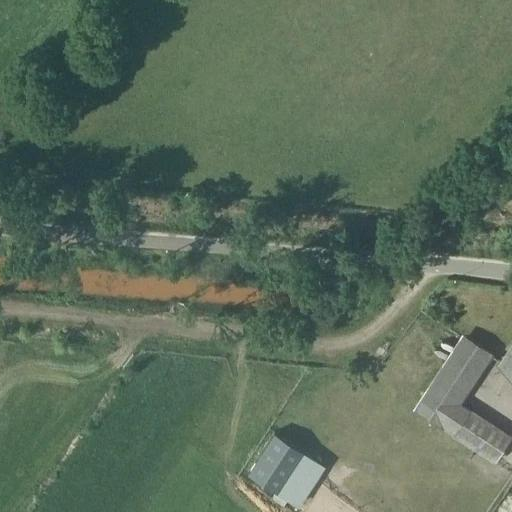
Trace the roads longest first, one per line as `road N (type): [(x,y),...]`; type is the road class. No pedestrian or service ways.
road 1 (unclassified): [(511,277),(0,230)]
road 2 (track): [(0,309),(139,326),(368,338),(435,270)]
